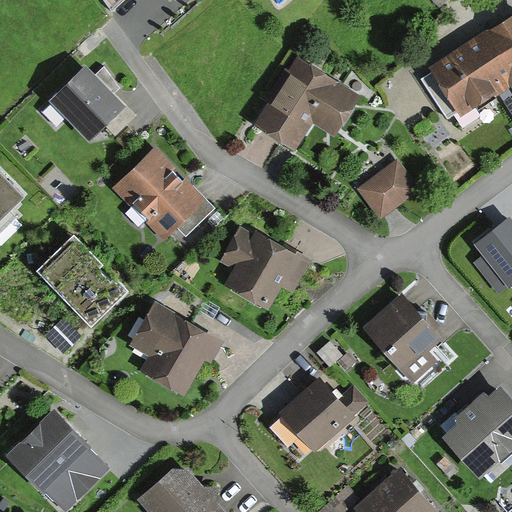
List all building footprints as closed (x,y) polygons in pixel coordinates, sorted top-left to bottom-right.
[(511,15),(483,34),(511,77),(511,15)] [(459,116),(511,81),(511,77),(483,34),(429,70),(459,116)] [(364,92),(301,56),(262,124),(299,146),(311,126),(336,141),(364,92)] [(126,100),(85,59),(49,95),(90,136),(126,100)] [(208,200),(156,147),(116,186),(167,239),(208,200)] [(399,161),(363,189),(386,220),(422,192),(399,161)] [(0,165),(0,221),(28,195),(0,165)] [(511,275),(511,219),(509,215),(479,238),(510,277),(511,275)] [(296,294),(313,261),(242,225),(226,256),(242,265),(231,287),(274,309),(285,288),(296,294)] [(129,292),(75,236),(37,273),(91,328),(129,292)] [(410,297),(370,328),(414,385),(442,364),(430,348),(443,339),(410,297)] [(226,338),(158,302),(136,345),(156,356),(148,372),(196,396),(226,338)] [(355,418),(323,382),(272,426),(304,462),(355,418)] [(511,452),(511,397),(502,386),(446,434),(484,477),(511,452)] [(67,511),(111,468),(54,411),(8,456),(64,511),(67,511)] [(226,511),(185,464),(144,499),(155,511),(226,511)] [(436,511),(402,472),(360,508),(363,511),(436,511)]
